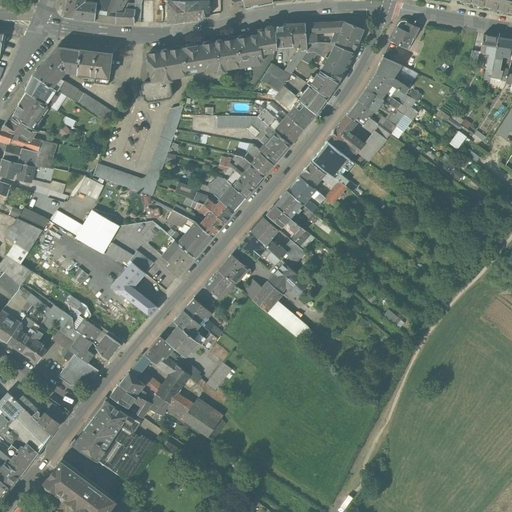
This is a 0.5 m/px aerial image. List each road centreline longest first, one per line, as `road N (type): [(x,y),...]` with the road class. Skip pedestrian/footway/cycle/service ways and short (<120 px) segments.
road 1 (residential): [(84,408),(320,131),(390,9)]
road 2 (residential): [(390,9),(140,35),(36,27)]
road 3 (track): [(511,240),(419,347),(361,473),(362,489),(345,501)]
road 4 (unknown): [(0,176),(120,222)]
road 5 (residential): [(390,9),(511,28)]
